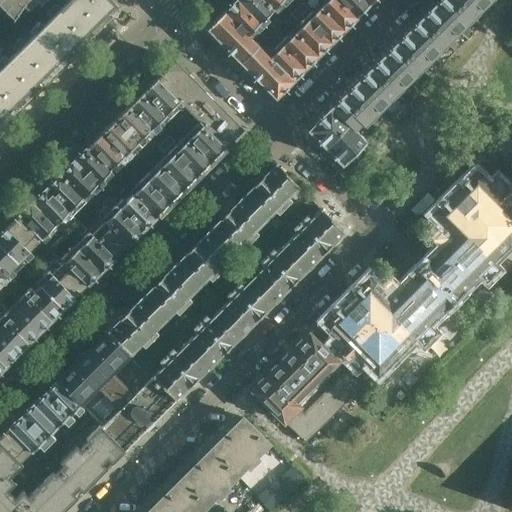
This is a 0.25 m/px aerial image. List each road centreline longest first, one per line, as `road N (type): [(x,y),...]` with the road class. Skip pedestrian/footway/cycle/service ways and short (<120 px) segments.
road 1 (residential): [(98,511),(377,233),(273,128)]
road 2 (residential): [(273,128),(0,401)]
road 3 (residential): [(0,201),(177,26)]
road 4 (residential): [(405,0),(273,128)]
road 5 (residential): [(177,26),(273,128)]
